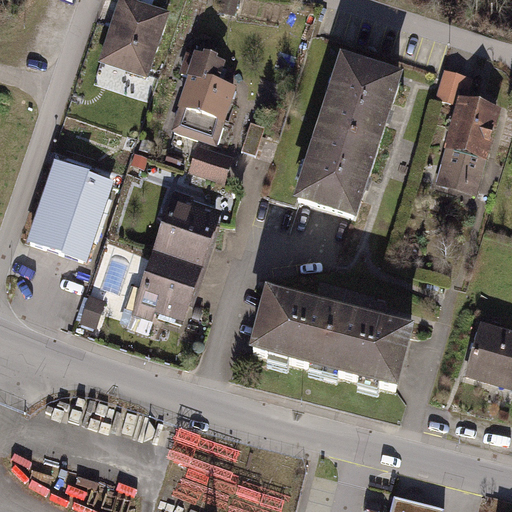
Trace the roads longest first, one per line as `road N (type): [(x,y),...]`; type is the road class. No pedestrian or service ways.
road 1 (tertiary): [(511,482),(0,333)]
road 2 (residential): [(92,0),(0,287)]
road 3 (residential): [(511,49),(337,0)]
